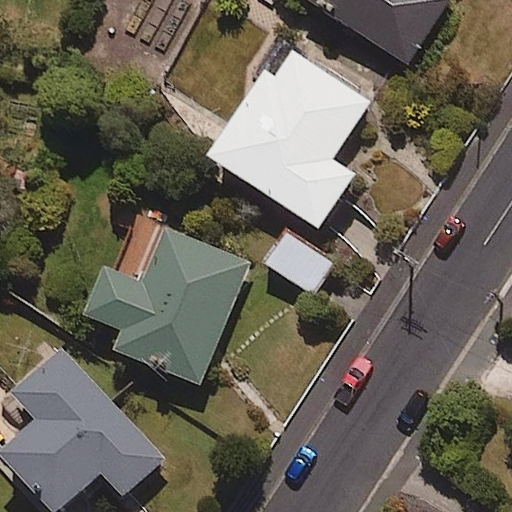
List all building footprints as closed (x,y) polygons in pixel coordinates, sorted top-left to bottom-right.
[(317,0),(414,65),(457,0),(317,0)] [(379,100),(303,51),(285,79),(268,68),(212,154),(326,228),(364,169),(343,155),(379,100)] [(338,262),(290,230),(269,262),(317,293),(338,262)] [(170,231),(150,281),(109,265),(89,315),(125,329),(117,349),(203,383),(251,262),(170,231)] [(172,458),(69,344),(20,387),(45,415),(9,447),(64,508),(105,471),(129,497),(172,458)]
